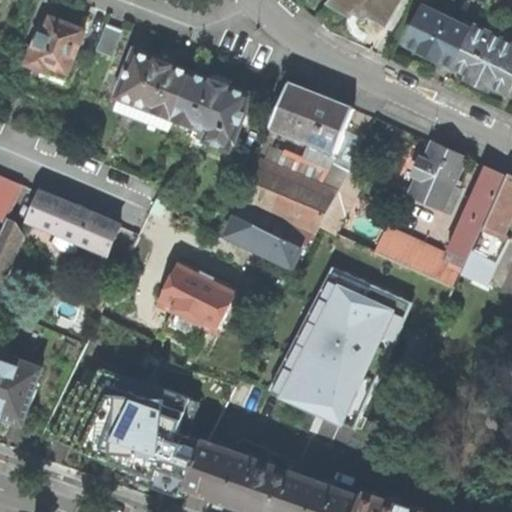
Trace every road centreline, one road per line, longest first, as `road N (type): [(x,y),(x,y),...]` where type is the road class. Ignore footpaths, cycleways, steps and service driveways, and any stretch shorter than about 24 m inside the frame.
road 1 (residential): [(511,141),(307,44),(255,0)]
road 2 (residential): [(0,160),(143,219)]
